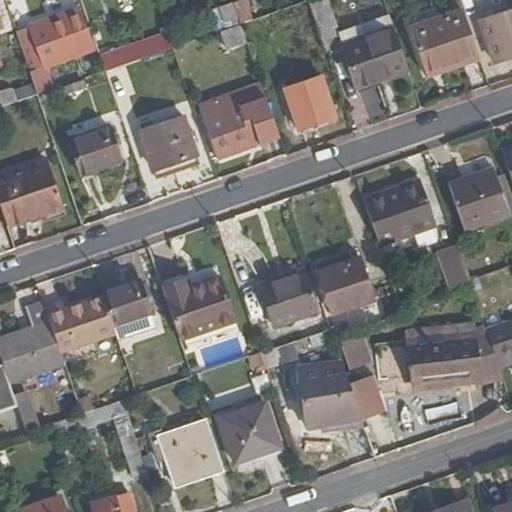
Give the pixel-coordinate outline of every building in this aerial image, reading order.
[(215,28),(250,21),(245,0),(244,0),(210,7),(215,28)] [(308,0),(325,50),(326,54),(343,48),(344,48),(340,35),(327,0),(308,0)] [(458,62),(478,55),(463,11),(461,6),(407,26),(422,68),(456,56),(458,62)] [(93,48),(79,9),(26,27),(41,67),(93,48)] [(511,10),(480,21),(493,61),(511,54),(511,10)] [(389,17),(340,35),(344,48),(394,31),(389,17)] [(240,24),(219,31),(225,49),(246,43),(240,24)] [(26,27),(15,31),(29,71),(41,67),(26,27)] [(344,48),(343,48),(357,88),(408,71),(394,31),(344,48)] [(102,67),(104,71),(172,47),(166,32),(98,55),(99,58),(102,67)] [(424,73),(458,62),(456,56),(422,68),(424,73)] [(33,82),(37,94),(49,90),(41,67),(29,71),(33,82)] [(298,128),(334,116),(321,76),(284,89),(298,128)] [(381,88),(363,90),(368,120),(385,117),(381,88)] [(219,113),(238,106),(234,92),(214,99),(219,113)] [(269,109),(264,97),(252,101),(256,114),(269,109)] [(252,145),(238,106),(219,113),(214,99),(198,104),(210,139),(216,157),(230,152),(252,145)] [(269,109),(256,114),(255,114),(264,142),(278,137),(269,109)] [(139,129),(156,177),(198,163),(195,154),(181,114),(139,129)] [(117,158),(106,125),(66,138),(78,171),(117,158)] [(45,141),(53,138),(50,132),(43,135),(45,141)] [(511,146),(502,150),(511,180),(511,146)] [(12,179),(47,167),(45,160),(10,172),(12,179)] [(0,175),(0,207),(5,223),(60,205),(47,167),(12,179),(10,172),(0,175)] [(467,230),(511,214),(496,169),(451,184),(467,230)] [(420,179),(362,199),(380,249),(438,228),(420,179)] [(440,253),(452,287),(469,281),(457,247),(440,253)] [(332,315),(374,301),(359,258),(317,272),(332,315)] [(259,287),(273,326),(316,311),(303,271),(259,287)] [(185,278),(159,287),(178,340),(237,320),(222,276),(203,282),(205,287),(190,292),(189,287),(185,278)] [(136,280),(101,293),(102,296),(112,326),(148,313),(136,280)] [(203,282),(189,287),(190,292),(205,287),(203,282)] [(112,326),(102,296),(62,310),(60,304),(46,309),(61,352),(115,333),(112,326)] [(46,309),(44,304),(25,310),(32,329),(0,339),(0,357),(2,364),(9,384),(65,364),(61,352),(46,309)] [(511,328),(510,323),(487,330),(489,337),(497,360),(511,354),(511,328)] [(329,329),(276,348),(279,356),(315,343),(317,349),(334,343),(333,339),(329,329)] [(346,370),(371,361),(362,335),(337,343),(346,370)] [(460,380),(504,380),(499,365),(497,360),(489,337),(456,337),(409,341),(412,378),(460,376),(460,380)] [(511,354),(497,360),(499,365),(511,360),(511,354)] [(9,384),(2,364),(0,365),(0,413),(17,408),(9,384)] [(324,433),(364,429),(342,364),(301,368),(306,419),(323,418),(323,426),(324,433)] [(351,383),(366,418),(386,410),(371,375),(351,383)] [(127,415),(122,400),(82,414),(53,424),(58,439),(127,415)] [(30,401),(18,405),(27,432),(39,428),(30,401)] [(281,444),(266,401),(220,417),(237,464),(254,459),(253,453),(281,444)] [(458,402),(427,409),(430,421),(461,413),(458,402)] [(148,477),(128,418),(115,422),(135,482),(148,477)] [(307,428),(323,426),(323,418),(306,419),(307,428)] [(223,467),(207,422),(188,429),(186,425),(171,430),(173,435),(161,439),(158,432),(148,435),(157,460),(167,457),(176,484),(223,467)] [(93,511),(132,511),(127,495),(92,507),(93,511)] [(19,511),(63,511),(59,497),(19,511)] [(474,511),(470,500),(460,503),(463,511),(474,511)] [(511,511),(511,502),(492,509),(492,511),(511,511)] [(463,511),(460,503),(434,511),(463,511)]
